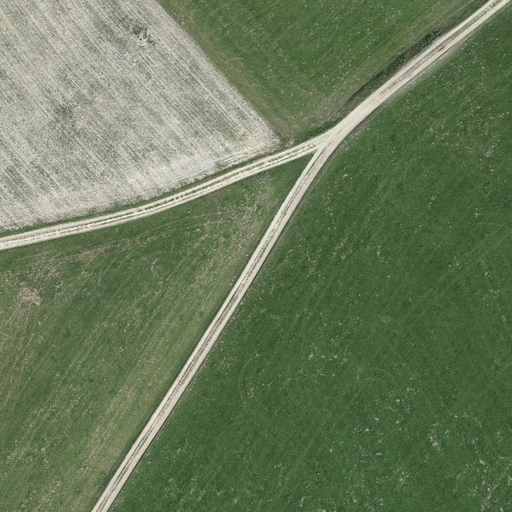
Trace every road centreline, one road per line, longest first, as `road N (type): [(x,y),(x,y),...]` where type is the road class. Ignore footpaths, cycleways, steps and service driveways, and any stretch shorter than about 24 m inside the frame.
road 1 (track): [(499,0),(339,133),(135,212),(0,243)]
road 2 (track): [(339,133),(97,511)]
